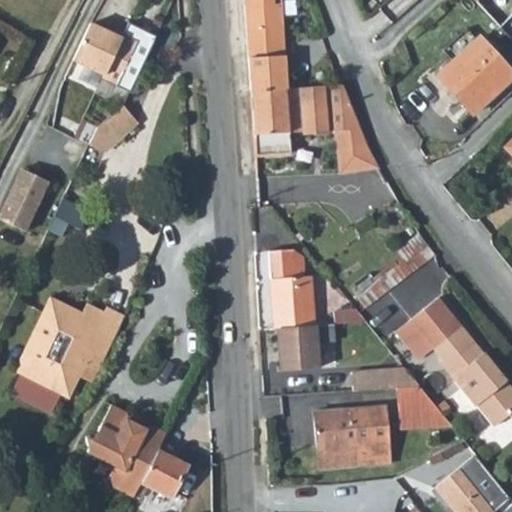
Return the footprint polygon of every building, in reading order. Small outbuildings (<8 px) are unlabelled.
[(244,0),(249,90),(284,88),(278,0),(244,0)] [(72,57),(91,67),(108,31),(89,22),(72,57)] [(101,78),(115,84),(137,40),(123,33),(121,37),(108,31),(91,67),(103,73),(101,78)] [(511,75),(477,38),(435,76),(471,115),(511,75)] [(287,133),(333,130),(337,171),(380,168),(342,85),(284,88),(249,90),(253,156),(288,154),(287,133)] [(97,123),(88,141),(104,148),(126,119),(121,109),(97,123)] [(511,139),(503,148),(511,157),(511,139)] [(24,168),(0,219),(30,233),(54,181),(24,168)] [(267,261),(272,328),(277,328),(312,326),(308,275),(293,276),(292,259),(267,261)] [(353,294),(364,308),(394,286),(384,272),(353,294)] [(436,360),(472,404),(473,403),(491,425),(507,413),(502,406),(511,398),(511,387),(507,382),(501,381),(494,374),(498,371),(436,295),(408,318),(431,346),(440,357),(436,360)] [(82,313),(48,296),(12,370),(66,396),(81,365),(94,371),(114,329),(82,313)] [(87,304),(82,313),(114,329),(122,314),(105,306),(102,312),(87,304)] [(333,312),(334,324),(355,322),(354,311),(333,312)] [(431,346),(408,318),(395,328),(418,357),(431,346)] [(317,368),(314,326),(312,326),(277,328),(280,371),(317,368)] [(351,373),(352,391),(386,388),(418,386),(405,369),(351,373)] [(501,381),(507,382),(498,371),(494,374),(501,381)] [(400,430),(451,426),(418,386),(386,388),(388,418),(399,417),(400,430)] [(511,416),(511,398),(502,406),(507,413),(511,417),(511,416)] [(106,477),(108,480),(136,426),(128,421),(126,414),(109,406),(95,434),(85,437),(83,442),(87,450),(85,453),(112,466),(106,477)] [(385,407),(312,412),(318,470),(390,464),(385,407)] [(111,489),(131,499),(139,483),(155,451),(164,435),(149,426),(142,429),(136,426),(108,480),(111,489)] [(185,467),(155,451),(139,483),(168,498),(185,467)] [(474,455),(434,489),(450,511),(496,511),(510,501),(474,455)]
